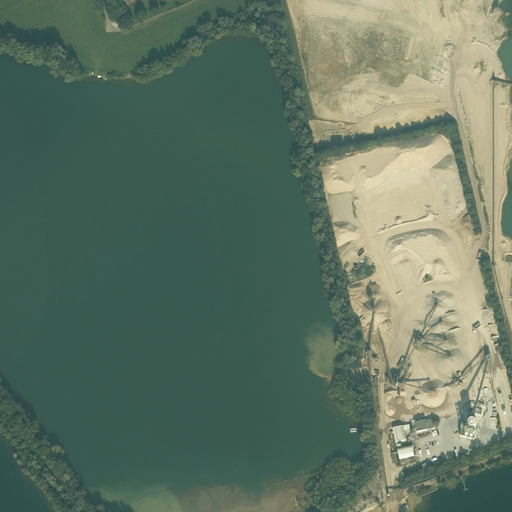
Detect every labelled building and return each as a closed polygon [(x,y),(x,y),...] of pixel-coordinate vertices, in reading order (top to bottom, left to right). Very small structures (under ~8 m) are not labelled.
[(397,368),(400,369),(405,360),(403,358),(397,368)] [(432,419),(426,421),(414,423),(417,433),(428,430),(434,429),(432,419)] [(466,430),(475,432),(477,423),(468,421),(466,430)] [(392,429),(396,443),(406,441),(404,432),(403,426),(392,429)] [(459,436),(474,440),(476,434),(461,430),(459,436)] [(398,454),(399,460),(405,458),(408,458),(414,456),(412,446),(401,448),(397,449),(398,452),(398,454)] [(429,462),(421,466),(423,471),(431,468),(429,462)]
